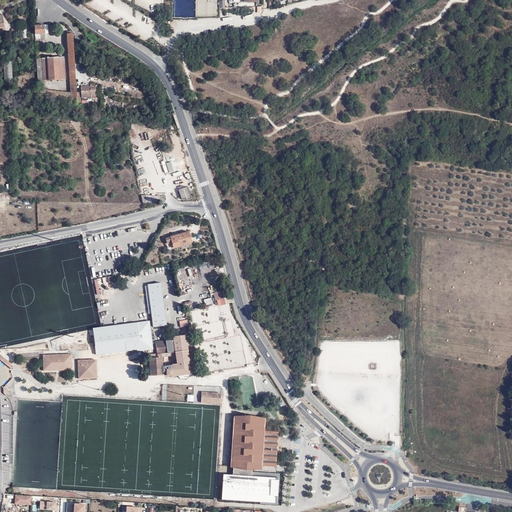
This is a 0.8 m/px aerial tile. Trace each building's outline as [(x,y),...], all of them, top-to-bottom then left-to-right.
[(33,24),(34,37),(44,37),(44,24),(33,24)] [(71,104),(78,105),(78,104),(77,90),(72,32),(66,33),(70,93),(71,104)] [(35,57),(37,80),(65,79),(63,56),(35,57)] [(12,61),(4,61),(5,84),(13,84),(12,61)] [(81,86),(81,90),(81,100),(87,100),(91,100),(91,98),(96,98),(95,86),(81,86)] [(40,101),(71,104),(70,93),(41,90),(40,101)] [(191,198),(187,186),(178,189),(181,199),(186,198),(187,200),(191,198)] [(153,203),(157,203),(157,196),(154,195),(145,195),(145,198),(153,198),(153,203)] [(173,247),(182,244),(191,242),(188,231),(170,236),(173,247)] [(183,246),(182,244),(173,247),(170,236),(165,237),(168,250),(183,246)] [(150,302),(150,305),(153,327),(166,325),(161,282),(148,284),(149,294),(149,297),(150,302)] [(217,306),(226,304),(223,290),(214,292),(217,306)] [(152,347),(151,338),(154,338),(151,321),(93,328),(96,354),(141,348),(141,349),(152,347)] [(173,336),(173,340),(165,340),(166,352),(157,354),(157,357),(149,358),(150,375),(163,375),(166,375),(172,375),(190,373),(186,335),(182,335),(173,336)] [(47,358),(43,360),(43,370),(56,370),(56,366),(59,366),(59,370),(72,370),(71,354),(52,354),(47,358)] [(97,378),(96,359),(78,360),(78,378),(97,378)] [(247,376),(239,378),(244,402),(257,400),(253,377),(247,378),(247,376)] [(220,404),(221,394),(201,393),(201,403),(220,404)] [(275,466),(277,428),(264,427),(264,418),(234,416),(230,467),(233,467),(233,474),(252,476),(252,468),(261,469),(261,465),(275,466)]
